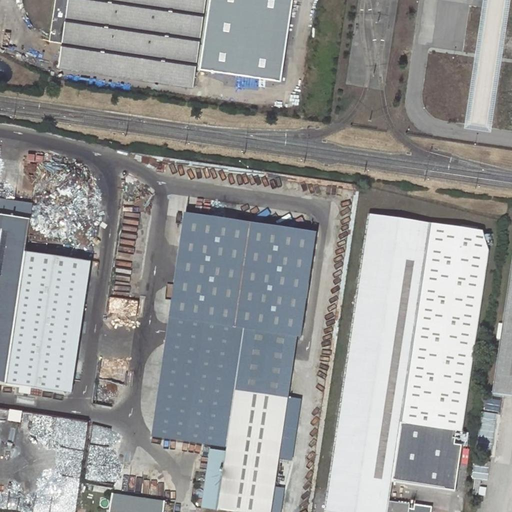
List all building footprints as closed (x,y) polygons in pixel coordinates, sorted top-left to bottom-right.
[(55,0),(49,41),(62,43),(59,68),(194,88),(206,0),(55,0)] [(420,0),(414,46),(470,54),(478,0),(420,0)] [(484,0),(483,7),(476,54),(476,57),(466,124),(466,127),(492,131),(492,129),(502,63),(503,59),(511,0),(484,0)] [(65,394),(84,263),(26,254),(33,205),(0,200),(0,384),(21,387),(20,393),(29,395),(30,389),(65,394)] [(483,231),(369,214),(324,511),(431,511),(432,507),(414,505),(413,509),(409,509),(410,504),(390,501),(401,423),(463,432),(489,251),(483,231)] [(149,440),(212,451),(226,453),(235,390),(289,398),(315,236),(182,217),(149,440)] [(511,264),(493,395),(511,397),(511,264)] [(212,451),(204,507),(236,511),(271,511),(289,398),(235,390),(226,453),(212,451)] [(12,421),(24,422),(26,412),(14,410),(12,421)] [(163,511),(165,501),(112,493),(109,511),(163,511)]
